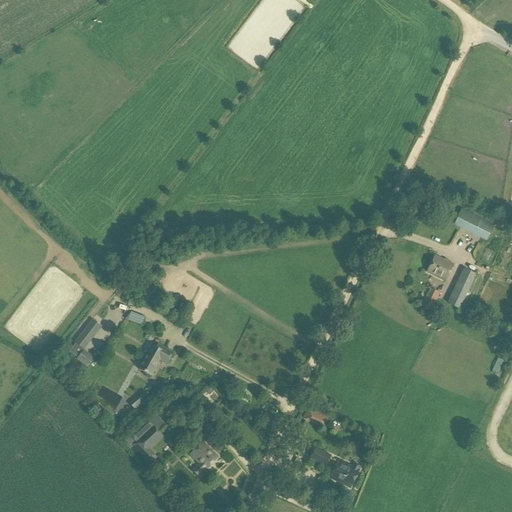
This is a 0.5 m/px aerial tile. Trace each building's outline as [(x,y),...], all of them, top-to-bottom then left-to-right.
[(462,210),(455,227),(487,241),(494,225),(462,210)] [(436,257),(429,272),(446,280),(453,266),(436,257)] [(455,286),(447,304),(460,310),(476,274),(464,270),(457,287),(455,286)] [(430,289),(422,307),(432,311),(440,293),(430,289)] [(129,313),(125,318),(141,324),(143,318),(129,313)] [(99,325),(94,321),(75,344),(76,345),(70,352),(78,358),(77,359),(91,370),(96,365),(82,354),(81,348),(99,325)] [(155,327),(166,331),(168,325),(157,321),(155,327)] [(149,352),(139,370),(151,377),(157,368),(156,367),(160,361),(167,365),(174,354),(158,345),(156,348),(154,347),(150,353),(149,352)] [(105,399),(121,407),(125,399),(109,390),(105,399)] [(142,391),(127,403),(136,413),(151,401),(150,399),(152,397),(147,392),(145,394),(142,391)] [(328,416),(318,411),(309,407),(304,417),(313,422),(323,426),(328,416)] [(145,419),(128,436),(135,444),(139,441),(148,450),(162,436),(159,433),(166,426),(153,413),(146,420),(145,419)] [(190,422),(185,426),(191,432),(196,428),(190,422)] [(203,443),(190,456),(199,464),(193,470),(200,476),(205,470),(206,471),(218,458),(203,443)] [(315,448),(309,459),(326,467),(332,456),(315,448)] [(339,460),(330,478),(350,489),(359,470),(339,460)] [(311,494),(309,499),(318,503),(320,499),(311,494)]
